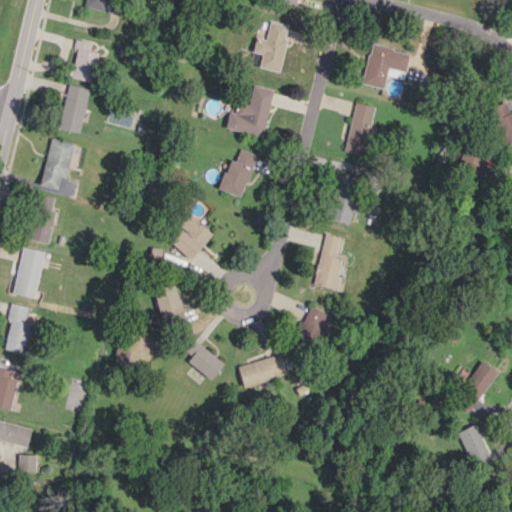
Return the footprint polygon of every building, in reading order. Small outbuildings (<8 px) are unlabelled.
[(258,67),(278,71),(288,24),(269,20),(265,39),(255,37),(252,52),(261,53),(258,67)] [(77,48),(69,76),(90,82),(97,52),(89,50),(91,43),(75,38),(73,47),(77,48)] [(361,83),(383,88),(387,67),(405,71),(409,52),(370,43),(361,83)] [(88,88),(67,83),(57,128),(78,133),(88,88)] [(271,89),(251,85),(248,105),(236,103),(235,112),(227,110),(224,129),(263,135),(271,89)] [(511,113),(503,99),(486,111),(501,134),(511,126),(511,113)] [(344,151),(364,155),(375,106),(354,102),(344,151)] [(39,185),(57,188),(59,176),(65,177),(73,143),(49,138),(39,185)] [(241,197),(255,153),(239,148),(235,160),(228,158),(218,189),(241,197)] [(465,174),(481,179),(487,160),(461,151),(456,166),(467,169),(465,174)] [(357,181),(336,176),(326,217),(347,223),(357,181)] [(47,243),(54,210),(50,210),(53,197),(36,193),(26,238),(47,243)] [(192,259),(211,230),(184,212),(177,223),(180,225),(169,243),(192,259)] [(313,284),(340,290),(342,278),(337,277),(340,258),(337,257),(341,236),(323,233),(313,284)] [(11,292),(32,297),(43,251),(22,246),(11,292)] [(162,324),(185,318),(175,283),(153,289),(162,324)] [(29,323),(24,322),(27,306),(9,303),(6,320),(8,320),(3,349),(24,353),(29,323)] [(294,341),(317,349),(329,314),(307,306),(294,341)] [(223,363),(193,339),(183,350),(190,356),(186,361),(210,379),(223,363)] [(242,387),(285,374),(279,354),(236,365),(242,387)] [(453,404),(469,413),(494,370),(478,360),(453,404)] [(0,407),(9,409),(16,380),(9,378),(11,370),(0,367),(0,407)] [(30,428),(0,420),(0,440),(26,446),(30,428)] [(458,431),(475,469),(493,461),(475,423),(458,431)] [(35,454),(18,453),(17,471),(34,471),(35,454)]
